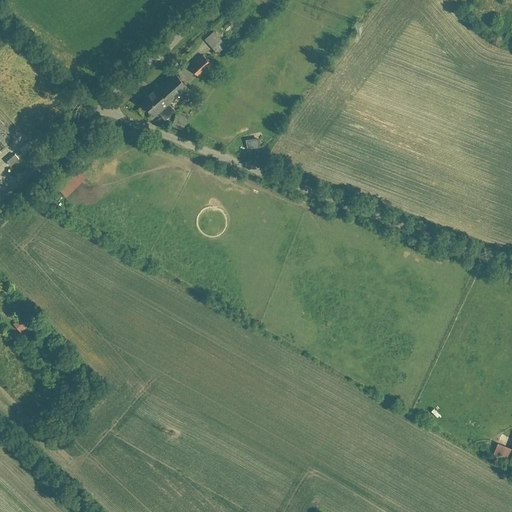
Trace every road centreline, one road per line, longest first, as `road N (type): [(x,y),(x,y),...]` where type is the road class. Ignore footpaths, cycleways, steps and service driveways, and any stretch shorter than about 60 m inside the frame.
road 1 (residential): [(511,271),(99,109)]
road 2 (residential): [(99,109),(221,0)]
road 3 (residential): [(0,198),(99,109)]
